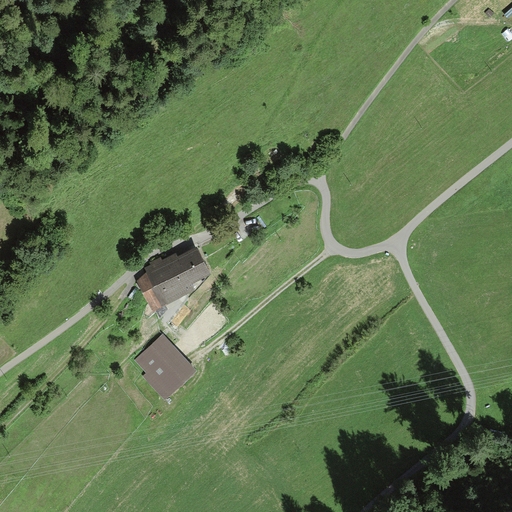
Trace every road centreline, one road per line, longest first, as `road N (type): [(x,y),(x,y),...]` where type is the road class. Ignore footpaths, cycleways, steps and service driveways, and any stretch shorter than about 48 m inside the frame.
road 1 (residential): [(511,142),(400,239),(408,274),(468,384),(470,410),(459,430),(368,511)]
road 2 (track): [(334,246),(192,354),(176,337),(240,252),(235,219)]
road 3 (track): [(0,429),(116,306),(130,273)]
